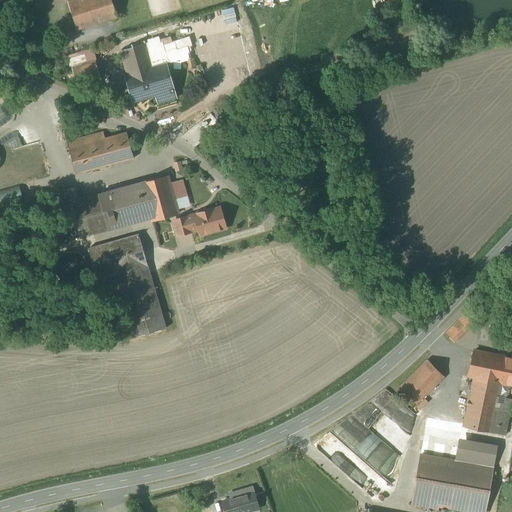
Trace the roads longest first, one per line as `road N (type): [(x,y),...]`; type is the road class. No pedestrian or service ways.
road 1 (unclassified): [(418,336),(163,135),(0,62)]
road 2 (tertiary): [(418,336),(297,425),(202,462),(0,509)]
road 3 (unknown): [(252,205),(154,235),(144,205),(95,224)]
road 4 (track): [(163,135),(215,100),(313,72)]
road 5 (tertiary): [(511,238),(418,336)]
